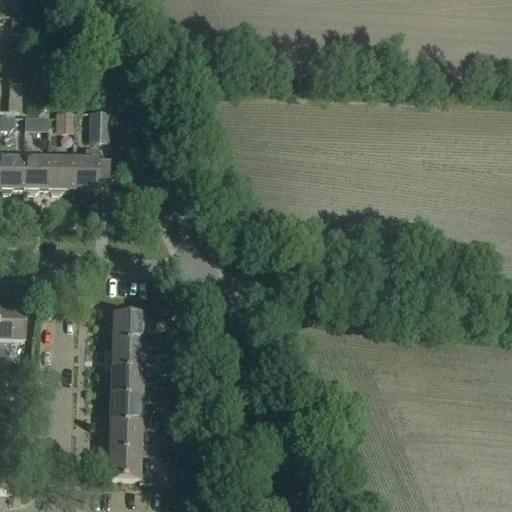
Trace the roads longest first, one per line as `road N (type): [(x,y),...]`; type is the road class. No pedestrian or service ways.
road 1 (track): [(511,313),(209,281)]
road 2 (unclassified): [(209,281),(95,0)]
road 3 (unclassified): [(302,511),(209,281)]
road 4 (residential): [(47,511),(55,266)]
road 5 (unclassified): [(209,281),(55,266)]
